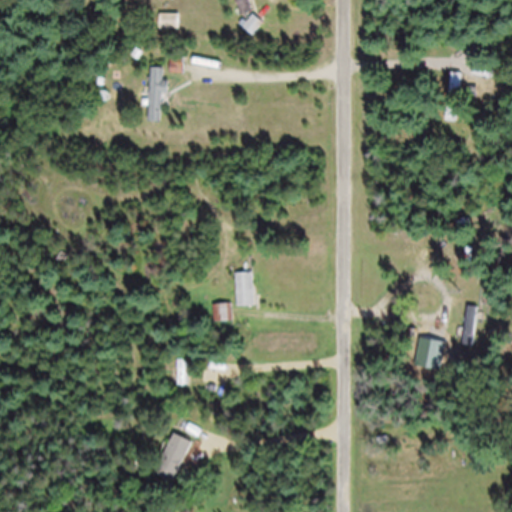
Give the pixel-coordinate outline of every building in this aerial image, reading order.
[(255,46),(264,34),(253,25),(243,38),(255,46)] [(148,132),(163,133),(165,79),(150,79),(148,132)] [(466,83),(452,83),(452,107),(466,107),(466,83)] [(461,130),(460,118),(449,118),(449,131),(461,130)] [(256,317),(256,283),(237,283),(237,317),(256,317)] [(209,334),(234,334),(234,314),(209,314),(209,334)] [(156,484),(174,493),(194,453),(176,444),(156,484)]
